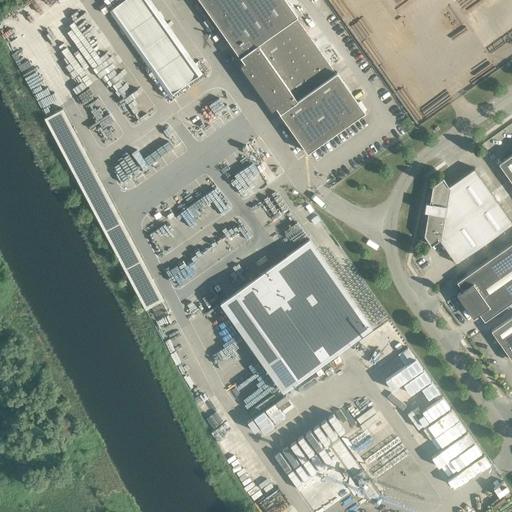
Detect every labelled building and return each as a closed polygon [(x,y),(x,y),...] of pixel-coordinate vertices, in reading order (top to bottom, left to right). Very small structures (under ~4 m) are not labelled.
[(169,95),(202,72),(150,0),(123,0),(109,10),(169,95)] [(337,72),(335,73),(296,18),(298,17),(286,0),(199,0),(240,58),(241,57),(244,62),(240,65),(272,110),(276,107),(279,112),(307,153),(365,112),(337,72)] [(511,154),(499,164),(511,183),(511,154)] [(426,202),(425,206),(467,213),(487,242),(511,224),(511,221),(474,168),(449,186),(443,178),(433,185),(431,195),(433,195),(432,203),(426,202)] [(467,213),(425,206),(424,212),(430,213),(429,221),(427,220),(424,235),(431,245),(439,240),(456,264),(487,242),(467,213)] [(310,239),(220,302),(283,391),(372,328),(310,239)] [(511,301),(511,243),(457,282),(457,283),(458,283),(462,289),(462,290),(457,294),(473,317),(479,313),(479,314),(480,314),(484,320),(484,321),(511,301)] [(511,316),(491,331),(503,348),(511,360),(511,316)]
